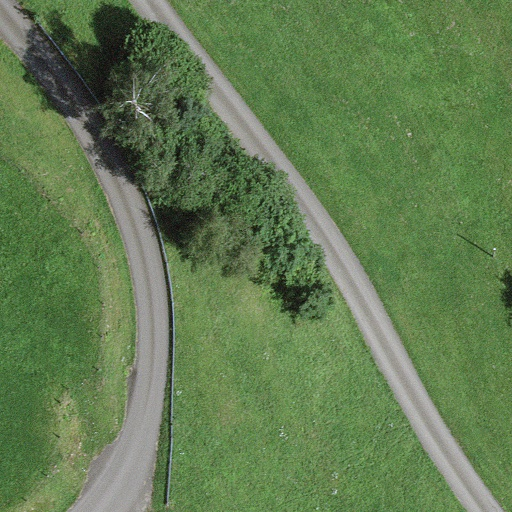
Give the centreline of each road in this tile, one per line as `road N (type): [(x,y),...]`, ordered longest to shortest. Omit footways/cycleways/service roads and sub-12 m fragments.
road 1 (unclassified): [(147,0),(322,233),(483,511)]
road 2 (unclassified): [(94,511),(134,454),(148,412),(153,287),(140,234),(83,110),(0,3)]
